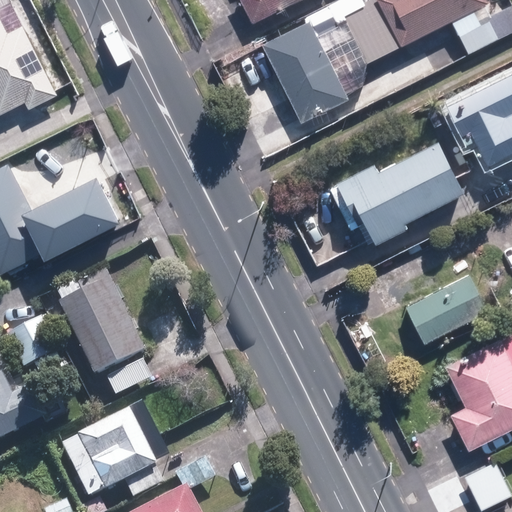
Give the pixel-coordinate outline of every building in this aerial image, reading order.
[(245,0),(256,22),(298,0),(245,0)] [(491,0),(371,0),(368,2),(366,0),(338,0),(331,4),(339,19),(346,16),(369,62),(409,41),(410,42),(492,1),(491,0)] [(511,5),(482,20),(477,11),(456,22),(462,35),(464,34),(473,52),(487,44),(487,45),(511,32),(511,5)] [(331,6),(313,15),(324,35),(342,26),(331,6)] [(0,108),(3,114),(29,101),(33,109),(62,94),(27,24),(12,31),(0,7),(0,108)] [(313,19),(267,43),(306,121),(353,98),(313,19)] [(511,73),(452,102),(472,143),(481,138),(493,162),(511,152),(511,73)] [(362,221),(368,217),(381,242),(412,226),(409,220),(469,190),(443,139),(383,169),(379,161),(342,180),(344,183),(335,187),(353,223),(361,219),(362,221)] [(34,211),(10,165),(0,170),(0,274),(1,276),(41,255),(44,261),(116,224),(93,181),(34,211)] [(151,350),(111,268),(58,294),(98,375),(151,350)] [(492,309),(473,273),(410,304),(428,341),(492,309)] [(48,316),(12,334),(28,366),(64,347),(48,316)] [(511,335),(506,339),(452,367),(472,405),(456,413),(473,447),(488,439),(489,440),(511,428),(511,335)] [(0,359),(0,441),(56,414),(40,382),(17,394),(0,359)] [(156,377),(148,359),(110,377),(119,395),(156,377)] [(141,399),(61,439),(88,495),(123,478),(131,494),(161,478),(153,461),(169,454),(141,399)] [(511,488),(498,460),(468,475),(484,508),(511,495),(511,488)] [(206,511),(192,483),(136,511),(206,511)] [(75,511),(71,501),(47,511),(75,511)]
